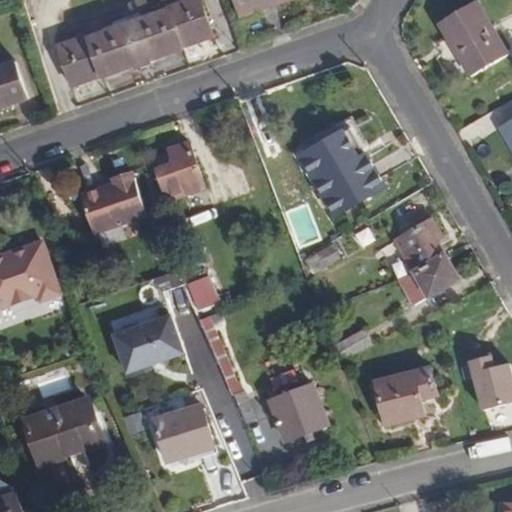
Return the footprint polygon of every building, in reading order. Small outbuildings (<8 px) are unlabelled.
[(214,37),(201,0),(194,0),(168,9),(169,11),(92,38),(91,36),(60,47),(73,86),(103,76),(104,78),(137,66),(138,69),(153,64),(152,61),(184,50),(184,48),(214,37)] [(282,0),(237,0),(243,15),(282,0)] [(508,54),(478,0),(473,0),(440,19),(471,74),(508,54)] [(0,116),(30,106),(14,63),(0,68),(0,116)] [(388,190),(350,125),(301,154),(339,218),(388,190)] [(208,189),(192,142),(172,150),(177,164),(159,171),(170,202),(208,189)] [(150,215),(135,172),(114,179),(117,186),(84,198),(97,234),(150,215)] [(177,223),(174,212),(164,215),(171,236),(172,236),(181,233),(177,223)] [(189,219),(177,223),(181,233),(172,236),(175,243),(178,242),(179,247),(190,242),(189,241),(191,240),(187,233),(193,231),(189,219)] [(448,254),(440,241),(445,238),(434,219),(398,239),(407,254),(403,257),(406,263),(411,260),(418,272),(448,254)] [(60,295),(42,245),(0,259),(0,308),(40,293),(43,301),(60,295)] [(316,274),(343,258),(335,246),(309,262),(316,274)] [(415,305),(461,279),(448,254),(418,272),(400,279),(415,305)] [(199,310),(224,301),(213,273),(188,282),(199,310)] [(172,317),(117,337),(129,375),(186,355),(172,317)] [(346,358),(372,343),(366,331),(339,346),(346,358)] [(511,363),(498,365),(497,355),(475,357),(479,408),(511,404),(511,363)] [(424,399),(440,395),(434,369),(378,382),(388,427),(428,417),(424,399)] [(272,388),(276,400),(302,390),(297,379),(272,388)] [(331,426),(315,385),(302,390),(276,400),(273,401),(290,442),(331,426)] [(244,389),(233,394),(242,414),(253,409),(244,389)] [(103,448),(89,405),(23,427),(37,470),(103,448)] [(218,448),(206,408),(159,422),(172,462),(218,448)]
